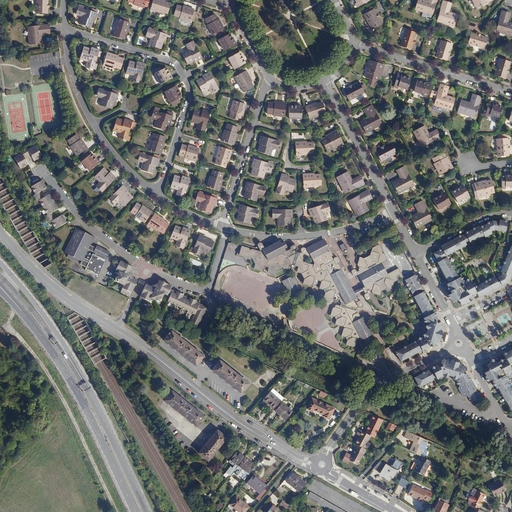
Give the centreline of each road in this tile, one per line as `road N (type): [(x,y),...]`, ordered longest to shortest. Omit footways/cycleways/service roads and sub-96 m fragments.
road 1 (residential): [(158,196),(189,94),(177,65),(64,28)]
road 2 (tertiary): [(321,464),(242,424),(117,331)]
road 3 (track): [(16,304),(7,326),(60,391),(117,511)]
road 4 (primary): [(16,304),(82,400),(134,511)]
road 5 (residential): [(321,464),(369,390),(458,342)]
road 6 (residential): [(511,91),(352,44)]
road 7 (primary): [(89,392),(57,334),(0,262)]
road 8 (tertiary): [(117,331),(52,287),(0,231)]
road 9 (residential): [(393,211),(321,79)]
road 10 (residential): [(146,272),(39,171)]
road 11 (primary): [(89,392),(0,275)]
road 12 (primary): [(146,511),(89,392)]
road 13 (residential): [(146,272),(207,288),(224,227)]
